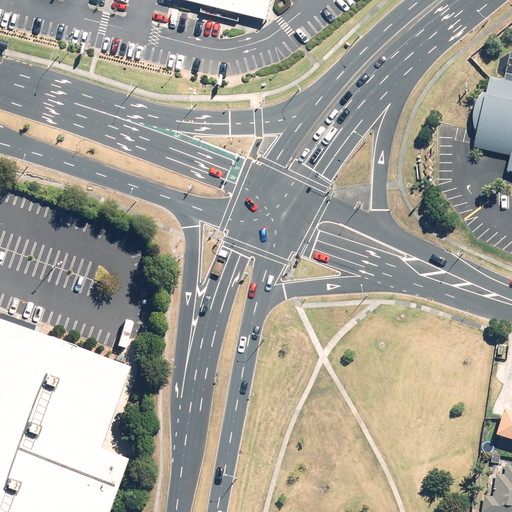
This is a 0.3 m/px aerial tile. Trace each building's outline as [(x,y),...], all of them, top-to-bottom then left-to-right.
[(270,0),(184,0),(266,19),(270,0)] [(0,47),(8,50),(10,43),(0,39),(0,47)] [(511,80),(495,77),(482,146),(511,151),(511,155),(510,168),(511,168),(511,80)] [(132,365),(0,316),(0,488),(62,511),(111,511),(131,458),(101,447),(132,365)] [(511,407),(508,406),(501,432),(511,435),(511,407)] [(511,511),(511,461),(509,462),(507,472),(498,471),(495,495),(487,494),(484,511),(511,511)] [(62,511),(0,488),(0,511),(62,511)]
